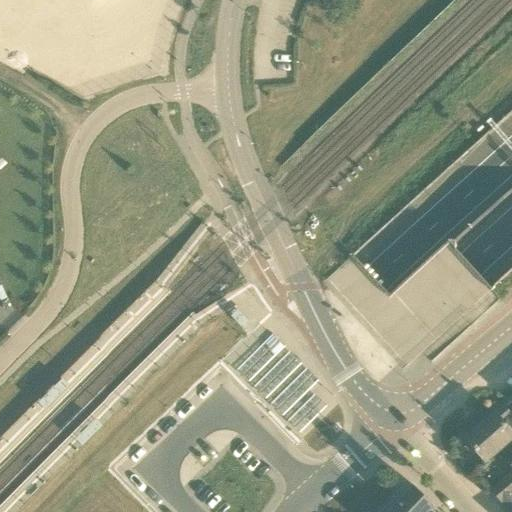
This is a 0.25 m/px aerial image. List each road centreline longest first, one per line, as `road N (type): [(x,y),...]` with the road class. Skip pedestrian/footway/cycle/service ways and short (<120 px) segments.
road 1 (motorway): [(511,159),(262,378),(125,511)]
road 2 (motorway): [(199,511),(511,226)]
road 3 (unclassified): [(0,359),(64,281),(72,249),(70,180),(89,131),(120,103),(228,90)]
road 4 (tertiary): [(395,424),(326,340),(244,159),(228,90)]
road 5 (residential): [(395,424),(511,328)]
road 6 (residential): [(296,511),(395,424)]
